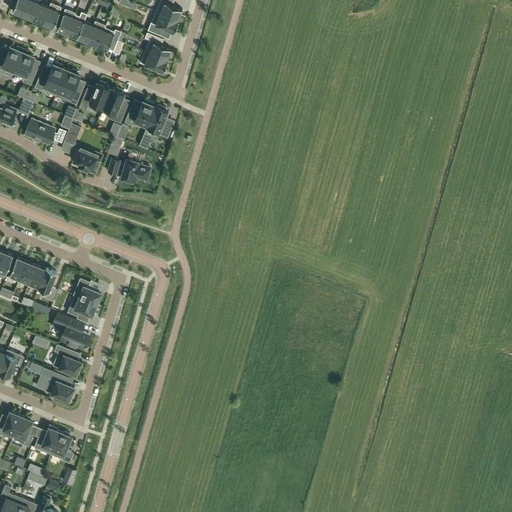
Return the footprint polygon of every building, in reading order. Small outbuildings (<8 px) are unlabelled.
[(16,0),(12,10),(23,14),(28,0),(16,0)] [(33,18),(39,2),(35,0),(28,0),(23,14),(33,18)] [(159,0),(155,10),(177,19),(182,8),(172,4),(173,0),(159,0)] [(49,6),(42,22),(53,27),(61,6),(51,1),(49,6)] [(39,2),(33,18),(42,22),(49,6),(39,2)] [(74,16),(75,13),(76,12),(65,7),(57,28),(67,32),(74,16)] [(74,16),(67,32),(77,36),(84,20),(87,13),(81,10),(79,15),(75,13),(74,16)] [(179,20),(177,19),(155,10),(151,22),(148,29),(159,34),(162,27),(172,31),(174,31),(179,20)] [(94,24),(87,41),(97,45),(105,26),(106,24),(95,19),(93,24),(94,24)] [(94,24),(93,24),(84,20),(77,36),(87,41),(94,24)] [(115,30),(105,26),(97,45),(107,49),(108,47),(112,38),(117,40),(118,39),(122,30),(116,28),(115,30)] [(167,59),(167,58),(171,47),(161,43),(163,38),(147,31),(145,37),(149,39),(145,50),(167,59)] [(124,41),(118,39),(117,40),(113,51),(119,53),(124,41)] [(1,67),(13,72),(23,48),(17,45),(16,47),(10,45),(4,58),(0,56),(0,70),(1,67)] [(23,48),(13,72),(25,77),(23,80),(31,83),(36,69),(30,67),(33,58),(34,55),(28,52),(29,50),(23,48)] [(168,59),(167,58),(167,59),(145,50),(140,61),(163,71),(168,59)] [(63,64),(55,61),(54,63),(53,62),(48,75),(41,72),(36,86),(56,94),(67,68),(62,66),(63,64)] [(71,70),(67,68),(56,94),(76,102),(82,89),(75,86),(80,74),(79,73),(80,71),(72,68),(71,70)] [(103,106),(111,86),(106,84),(106,82),(100,79),(99,81),(97,80),(92,91),(86,89),(79,105),(87,108),(89,101),(103,106)] [(103,106),(110,109),(107,116),(120,121),(127,106),(120,103),(125,92),(123,91),(124,89),(117,86),(116,88),(111,86),(103,106)] [(24,97),(19,110),(28,113),(33,101),(24,97)] [(147,125),(156,104),(155,104),(153,103),(154,102),(145,98),(144,100),(142,99),(137,110),(130,108),(125,121),(133,124),(135,120),(147,125)] [(3,103),(2,106),(0,105),(0,121),(2,122),(3,119),(11,122),(12,120),(13,118),(17,108),(3,103)] [(157,104),(156,104),(147,125),(159,130),(158,132),(167,136),(172,125),(163,121),(168,109),(166,108),(167,107),(158,103),(157,104)] [(66,130),(60,127),(58,132),(53,130),(54,127),(32,118),(26,133),(48,142),(51,136),(55,138),(61,141),(66,130)] [(72,122),(64,139),(74,143),(75,141),(81,126),(72,122)] [(151,135),(144,132),(139,144),(146,147),(151,135)] [(117,155),(123,138),(114,135),(108,152),(117,155)] [(75,155),(73,160),(81,164),(80,166),(95,172),(100,160),(102,154),(94,151),(78,144),(76,150),(77,151),(75,155)] [(121,177),(136,181),(137,176),(147,178),(150,167),(140,164),(141,161),(127,157),(124,164),(119,163),(119,159),(112,157),(108,170),(116,173),(117,168),(123,170),(121,177)] [(0,275),(4,277),(13,254),(3,250),(0,256),(0,275)] [(27,260),(17,256),(8,276),(19,280),(27,260)] [(37,264),(27,260),(19,280),(28,284),(37,264)] [(28,284),(38,288),(47,267),(46,267),(46,268),(37,264),(28,284)] [(47,267),(38,288),(39,288),(39,287),(49,291),(46,297),(52,299),(56,288),(51,286),(57,271),(47,267)] [(97,303),(102,291),(88,286),(90,280),(80,276),(73,293),(97,303)] [(80,309),(92,315),(97,303),(73,293),(73,294),(74,294),(67,311),(78,315),(80,309)] [(84,322),(57,311),(54,319),(66,324),(61,338),(68,341),(67,343),(75,346),(75,344),(84,348),(86,342),(87,342),(88,340),(87,340),(90,333),(81,329),(84,322)] [(36,334),(33,341),(38,343),(41,337),(36,334)] [(57,342),(54,350),(58,351),(53,364),(77,373),(77,372),(78,373),(81,366),(80,366),(82,360),(78,358),(68,354),(71,348),(57,342)] [(8,348),(0,366),(0,371),(9,375),(14,363),(20,365),(24,355),(8,348)] [(45,390),(63,397),(62,398),(70,401),(73,393),(72,393),(75,386),(61,380),(64,374),(44,365),(41,373),(36,386),(45,390)] [(12,437),(21,414),(10,410),(4,423),(0,421),(0,433),(1,432),(12,437)] [(27,432),(33,419),(32,418),(32,417),(26,415),(25,416),(21,414),(12,437),(13,437),(14,435),(24,439),(23,443),(29,445),(33,435),(27,432)] [(51,453),(60,430),(57,429),(57,427),(51,425),(50,426),(49,425),(44,438),(38,436),(34,446),(51,453)] [(71,434),(71,433),(65,431),(64,432),(60,430),(51,453),(62,457),(61,458),(69,461),(74,451),(66,448),(72,435),(71,434)] [(12,437),(10,441),(22,446),(23,443),(24,439),(14,435),(13,437),(12,437)] [(0,466),(8,469),(10,462),(2,459),(0,464),(0,466)] [(66,474),(63,480),(71,483),(74,477),(73,477),(76,469),(69,466),(66,474)] [(13,511),(20,495),(9,491),(11,485),(5,483),(0,495),(0,499),(5,501),(0,511),(13,511)] [(51,497),(44,494),(38,509),(36,511),(58,511),(47,507),(51,497)] [(31,511),(33,511),(37,502),(20,495),(13,511),(27,511),(28,510),(31,511)]
